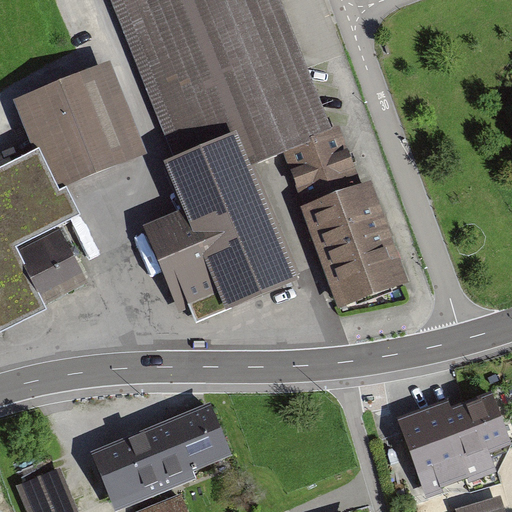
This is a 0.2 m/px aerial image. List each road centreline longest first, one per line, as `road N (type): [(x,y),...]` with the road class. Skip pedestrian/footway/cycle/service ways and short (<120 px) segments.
road 1 (tertiary): [(0,390),(137,367),(339,364),(464,341)]
road 2 (residential): [(352,14),(464,341)]
